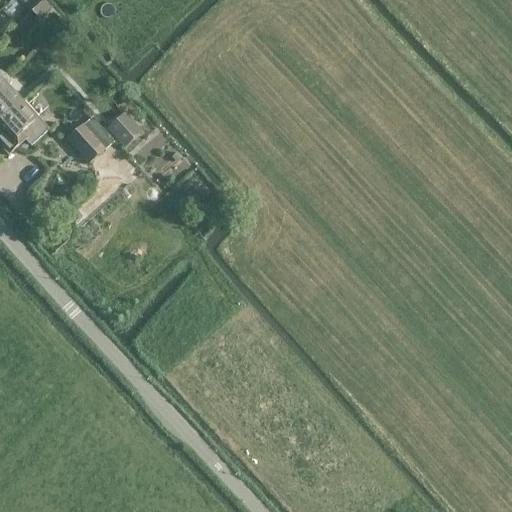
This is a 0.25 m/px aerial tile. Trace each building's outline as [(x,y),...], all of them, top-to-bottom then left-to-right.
[(45,0),(32,0),(27,5),(41,20),(53,8),(45,0)] [(0,79),(0,132),(12,122),(6,115),(19,103),(6,88),(10,83),(5,75),(0,79)] [(12,122),(0,132),(0,147),(8,156),(25,141),(30,147),(48,130),(37,117),(34,120),(19,103),(6,115),(12,122)] [(123,115),(108,129),(126,149),(141,135),(123,115)] [(91,120),(83,127),(103,150),(112,143),(91,120)] [(83,127),(67,141),(88,163),(103,150),(83,127)]
